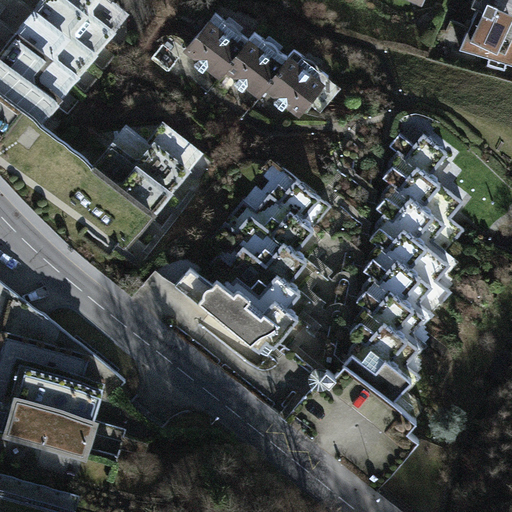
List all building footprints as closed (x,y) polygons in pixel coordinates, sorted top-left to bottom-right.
[(141,0),(33,0),(0,42),(0,76),(50,115),(141,0)] [(479,13),(461,52),(511,66),(511,0),(476,0),(472,11),(479,13)] [(224,70),(252,33),(215,5),(181,51),(217,79),(224,70)] [(224,70),(258,95),(266,85),(291,52),(257,26),(252,33),(224,70)] [(300,111),(331,70),(296,44),(291,52),(266,85),(300,111)] [(125,241),(204,146),(146,98),(67,193),(125,241)] [(461,157),(405,116),(387,140),(401,151),(382,176),(392,184),(377,204),(388,212),(371,234),(381,242),(365,263),(373,270),(356,293),(367,302),(349,325),(360,333),(330,372),(404,427),(423,401),(409,391),(423,372),(411,363),(431,335),(421,327),(436,307),(424,298),(440,277),(430,269),(445,248),(433,239),(452,213),(441,205),(458,183),(447,175),(461,157)] [(314,221),(304,213),(323,189),(274,151),(175,278),(269,350),(300,309),(290,301),(305,283),(293,274),(310,252),(298,243),(314,221)] [(0,459),(79,476),(102,369),(22,353),(0,455),(0,459)] [(72,511),(19,498),(15,511),(72,511)]
